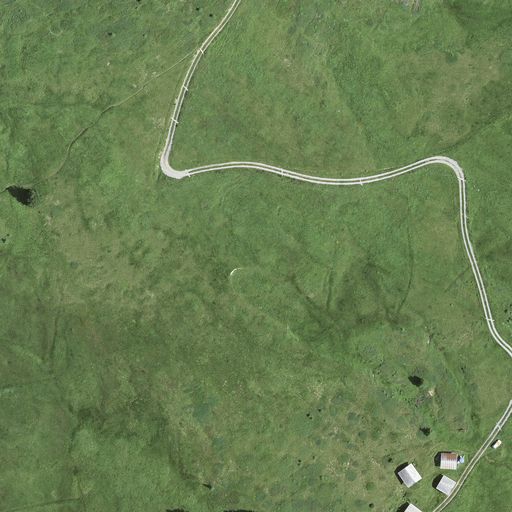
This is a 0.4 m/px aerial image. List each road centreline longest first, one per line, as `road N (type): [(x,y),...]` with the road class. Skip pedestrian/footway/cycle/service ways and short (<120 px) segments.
road 1 (track): [(511,356),(487,328),(460,178),(445,162),(348,185),(244,166),(175,177),(165,171),(182,82),(213,31)]
road 2 (track): [(436,511),(511,408)]
